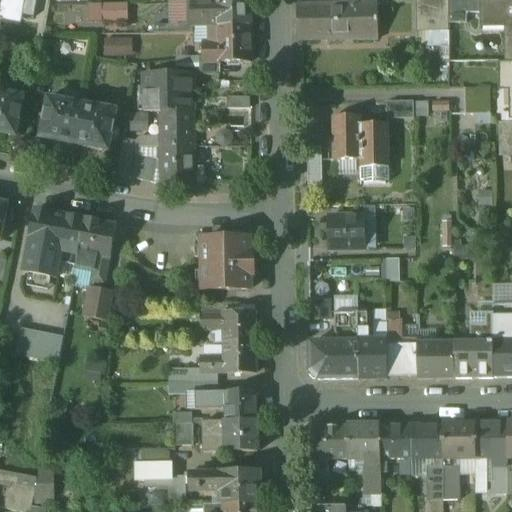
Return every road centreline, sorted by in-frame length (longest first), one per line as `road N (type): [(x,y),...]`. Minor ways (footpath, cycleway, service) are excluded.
road 1 (residential): [(0,178),(169,210),(280,208)]
road 2 (residential): [(283,407),(511,405)]
road 3 (residential): [(276,0),(280,208)]
road 4 (residential): [(280,208),(283,407)]
